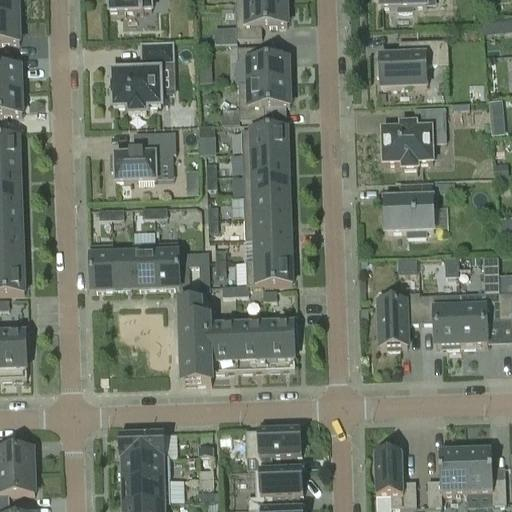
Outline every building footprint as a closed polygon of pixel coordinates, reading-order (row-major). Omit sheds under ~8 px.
[(109,0),(110,17),(140,16),(140,19),(144,18),(143,16),(151,16),(150,0),(109,0)] [(235,0),(236,9),(290,7),(290,0),(235,0)] [(376,0),(376,1),(380,1),(380,13),(397,13),(398,17),(412,17),(412,12),(427,12),(426,0),(376,0)] [(0,25),(23,24),(22,10),(18,10),(18,1),(0,1),(0,25)] [(287,21),(291,21),(290,7),(236,9),(237,45),(262,44),(262,32),(288,31),(287,21)] [(19,39),(23,39),(23,24),(0,25),(0,49),(19,49),(19,39)] [(380,82),(381,94),(426,93),(426,70),(438,70),(438,46),(411,47),(411,61),(379,62),(380,66),(376,66),(376,82),(380,82)] [(113,90),(112,90),(113,100),(113,113),(128,113),(128,119),(146,118),(146,112),(161,112),(160,76),(159,76),(159,68),(173,67),(172,50),(142,51),(143,68),(145,68),(145,76),(112,77),(113,90)] [(248,88),(238,89),(238,90),(293,88),(293,74),(289,74),(288,64),(263,65),(262,53),(237,54),(238,67),(247,67),(248,88)] [(20,72),(0,73),(0,97),(25,96),(24,82),(21,82),(20,72)] [(239,126),(240,126),(265,125),(264,113),(290,112),(290,102),(294,102),(293,88),(238,90),(239,126)] [(21,111),(25,111),(25,96),(0,97),(0,121),(22,120),(21,111)] [(496,110),(489,112),(494,138),(503,136),(501,122),(498,123),(496,110)] [(383,170),(402,170),(402,175),(418,174),(417,169),(432,168),(432,149),(446,149),(444,114),(415,115),(416,129),(400,130),(400,135),(382,136),(383,170)] [(214,132),(200,132),(200,144),(214,144),(214,132)] [(242,136),(242,160),(288,158),(287,134),(242,136)] [(111,177),(116,176),(116,187),(156,186),(155,170),(173,170),(173,160),(176,160),(175,138),(141,140),(142,158),(130,159),(130,160),(111,161),(111,177)] [(19,144),(0,144),(0,167),(20,167),(19,144)] [(243,181),(288,180),(288,158),(242,160),(243,181)] [(0,189),(20,189),(20,167),(0,167),(0,189)] [(507,169),(495,170),(495,183),(508,182),(507,169)] [(206,170),(207,182),(217,182),(216,170),(206,170)] [(244,203),(289,201),(288,180),(243,181),(244,203)] [(217,195),(217,182),(207,182),(207,195),(217,195)] [(0,189),(0,211),(21,211),(20,189),(0,189)] [(402,205),(384,205),(386,238),(407,237),(407,243),(425,242),(425,237),(433,236),(432,204),(431,204),(430,191),(405,192),(406,201),(402,205)] [(245,224),(290,223),(289,201),(244,203),(245,224)] [(0,232),(22,232),(21,211),(0,211),(0,232)] [(208,226),(218,225),(218,213),(208,213),(208,226)] [(143,224),(155,224),(155,214),(142,214),(143,224)] [(167,214),(155,214),(155,224),(167,224),(167,214)] [(99,226),(112,225),(111,215),(99,216),(99,226)] [(124,215),(111,215),(112,225),(124,225),(124,215)] [(245,247),(255,246),(291,245),(290,223),(245,224),(245,247)] [(219,238),(218,225),(208,226),(209,238),(219,238)] [(0,232),(0,254),(23,254),(22,232),(0,232)] [(255,246),(256,266),(256,267),(291,266),(291,245),(255,246)] [(133,250),(134,260),(135,295),(157,295),(156,249),(133,250)] [(178,259),(178,249),(156,249),(157,295),(180,294),(178,259)] [(113,250),(90,251),(92,297),(114,296),(113,261),(113,250)] [(0,276),(23,275),(23,254),(0,254),(0,276)] [(215,256),(216,269),(226,268),(225,256),(215,256)] [(178,259),(180,294),(180,298),(190,298),(189,272),(199,271),(200,297),(210,297),(209,258),(178,259)] [(113,261),(114,296),(123,296),(135,295),(134,260),(113,261)] [(483,264),(484,300),(499,299),(498,263),(483,264)] [(417,265),(398,266),(398,280),(417,279),(417,265)] [(292,289),(291,266),(256,267),(256,266),(246,266),(247,291),(292,289)] [(226,281),(226,268),(216,269),(216,281),(226,281)] [(0,299),(24,299),(23,275),(0,276),(0,299)] [(249,291),(235,292),(235,302),(249,302),(249,291)] [(223,302),(235,302),(235,292),(222,292),(223,302)] [(276,297),(264,297),(264,306),(277,306),(276,297)] [(511,298),(499,299),(500,326),(511,325),(511,298)] [(421,329),(420,302),(419,299),(394,300),(395,308),(379,309),(379,314),(376,314),(377,326),(379,326),(381,354),(388,353),(388,356),(400,355),(400,353),(407,353),(407,330),(421,329)] [(484,300),(459,301),(461,354),(476,353),(476,350),(486,350),(486,351),(487,351),(487,327),(500,326),(499,299),(484,300)] [(459,301),(420,302),(421,329),(435,329),(435,353),(437,353),(437,352),(447,351),(447,354),(461,354),(459,301)] [(212,390),(211,378),(212,378),(210,325),(202,325),(201,310),(180,310),(183,391),(212,390)] [(265,324),(267,376),(295,375),(294,348),(298,348),(297,323),(265,324)] [(210,325),(212,378),(239,377),(237,324),(210,325)] [(237,324),(239,377),(267,376),(265,324),(237,324)] [(0,333),(0,385),(27,385),(26,357),(30,357),(29,333),(0,333)] [(247,477),(254,477),(272,476),(272,475),(272,463),(302,462),(301,435),(246,437),(247,477)] [(120,466),(121,466),(121,465),(165,463),(165,462),(165,439),(119,441),(120,466)] [(0,478),(34,478),(33,455),(7,456),(7,445),(0,444),(0,478)] [(199,462),(213,462),(213,453),(199,453),(199,462)] [(466,457),(467,500),(493,499),(493,511),(506,510),(506,507),(505,485),(492,485),(491,456),(466,457)] [(440,487),(428,488),(428,511),(441,511),(441,500),(467,500),(466,457),(439,457),(440,487)] [(416,511),(416,488),(403,488),(402,459),(375,460),(376,498),(376,503),(390,502),(390,511),(416,511)] [(121,465),(121,466),(122,487),(170,486),(169,462),(165,462),(165,463),(121,465)] [(183,483),(182,462),(169,463),(170,483),(183,483)] [(248,511),(273,511),(273,502),(303,501),(302,474),(272,475),(272,476),(254,477),(255,503),(248,503),(248,511)] [(214,485),(213,476),(199,476),(200,485),(214,485)] [(0,478),(0,511),(9,511),(9,501),(35,500),(34,478),(0,478)] [(200,485),(200,494),(214,493),(214,485),(200,485)] [(170,486),(122,487),(122,510),(165,509),(165,510),(170,510),(170,486)]
